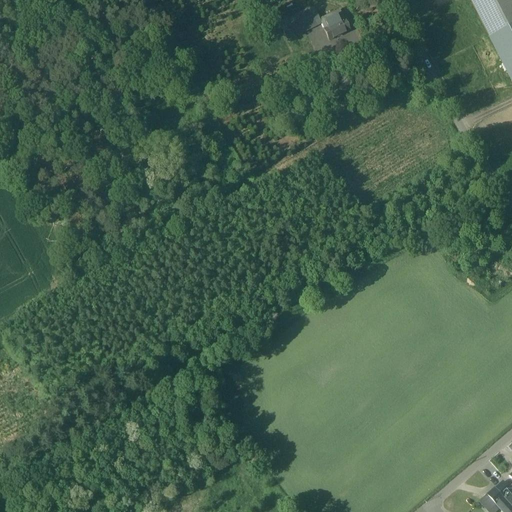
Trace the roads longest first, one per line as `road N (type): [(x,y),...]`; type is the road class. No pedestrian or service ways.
road 1 (residential): [(511,204),(498,192),(397,0)]
road 2 (track): [(195,213),(0,331)]
